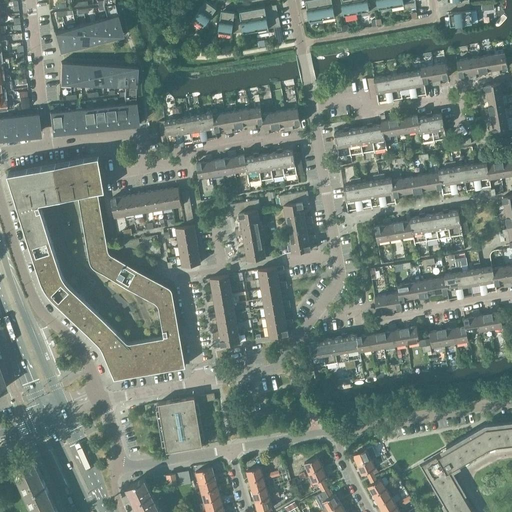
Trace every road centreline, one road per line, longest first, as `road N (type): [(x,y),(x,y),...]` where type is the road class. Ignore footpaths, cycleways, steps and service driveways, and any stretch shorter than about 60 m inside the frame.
road 1 (residential): [(102,400),(80,349),(31,297),(0,193)]
road 2 (residential): [(511,313),(508,296),(366,322),(357,311),(318,311)]
road 3 (residential): [(370,511),(325,433),(231,450)]
road 4 (residential): [(318,136),(187,149),(184,161),(145,168)]
road 5 (residential): [(318,311),(339,271),(318,136)]
road 6 (secondary): [(63,410),(0,246)]
road 7 (residential): [(457,98),(364,112),(361,96),(312,104)]
road 8 (residential): [(431,0),(431,15),(420,21),(300,44)]
road 9 (residential): [(48,148),(29,0)]
road 10 (residential): [(48,148),(139,134),(145,168)]
